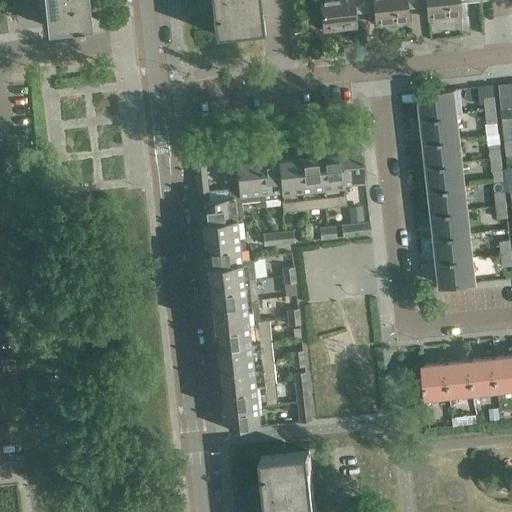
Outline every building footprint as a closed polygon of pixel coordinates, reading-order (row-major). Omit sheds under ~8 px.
[(39,0),(40,3),(44,2),(47,26),(77,22),(77,25),(83,25),(82,22),(90,21),(90,19),(87,0),(39,0)] [(202,0),(205,15),(212,14),(214,33),(262,28),(259,0),(202,0)] [(319,0),(323,30),(357,26),(355,11),(373,9),(371,0),(319,0)] [(371,0),(373,9),(375,24),(410,20),(408,6),(426,5),(425,0),(371,0)] [(425,0),(426,5),(427,18),(460,15),(459,2),(471,0),(425,0)] [(501,107),(502,107),(511,106),(511,103),(510,83),(499,84),(501,107)] [(454,89),(420,93),(423,117),(457,113),(454,89)] [(484,97),(486,109),(496,108),(495,96),(484,97)] [(496,108),(486,109),(487,122),(497,121),(496,108)] [(457,113),(423,117),(426,141),(459,137),(457,113)] [(511,118),(503,119),(504,132),(511,130),(511,118)] [(459,137),(426,141),(428,165),(462,161),(459,137)] [(489,145),(491,158),(501,157),(499,144),(489,145)] [(237,179),(227,180),(228,196),(234,195),(241,195),(241,201),(282,197),(283,210),(346,203),(344,184),(365,181),(361,150),(257,161),(257,157),(235,159),(237,179)] [(501,157),(491,158),(492,171),(493,170),(502,169),(502,168),(501,157)] [(428,165),(431,189),(465,185),(462,161),(428,165)] [(199,200),(203,199),(210,198),(206,163),(194,164),(199,200)] [(502,169),(493,170),(494,180),(494,181),(509,179),(508,167),(502,168),(502,169)] [(465,185),(431,189),(434,212),(467,209),(465,185)] [(494,193),(496,205),(506,204),(504,192),(494,193)] [(210,198),(203,199),(229,429),(260,426),(257,404),(277,402),(268,318),(259,319),(252,258),(241,259),(237,218),(243,217),(241,201),(241,195),(234,195),(228,196),(210,198)] [(506,204),(496,205),(497,218),(507,217),(506,204)] [(361,207),(349,208),(350,222),(363,220),(361,207)] [(467,209),(434,212),(436,236),(470,233),(467,209)] [(341,223),(342,235),(371,232),(369,220),(363,220),(350,222),(348,222),(341,223)] [(335,224),(327,225),(328,236),(337,235),(335,224)] [(319,226),(321,237),(328,236),(327,225),(319,226)] [(295,240),(293,228),(284,230),(285,241),(291,240),(295,240)] [(285,241),(284,230),(273,231),(275,242),(285,241)] [(275,242),(273,231),(263,232),(264,244),(274,242),(275,242)] [(470,233),(436,236),(439,260),(473,257),(470,233)] [(509,239),(499,240),(501,252),(511,251),(509,239)] [(511,251),(501,252),(502,265),(511,264),(511,251)] [(473,257),(439,260),(442,284),(475,280),(473,257)] [(282,266),(283,274),(294,273),(293,265),(282,266)] [(294,273),(283,274),(283,282),(295,281),(294,273)] [(287,308),(287,316),(298,315),(298,307),(287,308)] [(298,315),(287,316),(288,324),(299,323),(298,315)] [(291,350),(292,358),(303,356),(302,348),(291,350)] [(511,353),(494,356),(498,389),(511,387),(511,353)] [(303,356),(292,358),(293,366),(304,365),(303,356)] [(494,356),(471,358),(474,391),(498,389),(494,356)] [(471,358),(446,361),(450,394),(474,391),(471,358)] [(450,394),(446,361),(422,364),(424,384),(424,388),(425,388),(426,397),(450,394)] [(306,379),(305,370),(294,372),(294,380),(306,379)] [(308,398),(306,379),(294,380),(297,399),(308,398)] [(311,420),(308,398),(297,399),(299,421),(311,420)] [(500,418),(499,407),(489,408),(490,419),(500,418)] [(475,414),(467,415),(468,423),(476,423),(475,414)] [(264,488),(257,489),(259,511),(260,511),(267,511),(266,511),(315,511),(309,451),(261,456),(264,488)]
